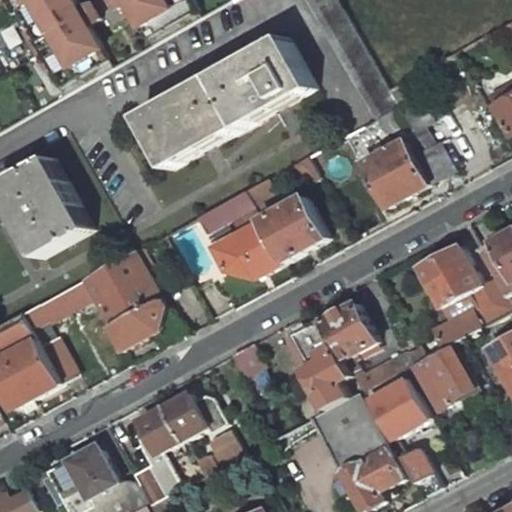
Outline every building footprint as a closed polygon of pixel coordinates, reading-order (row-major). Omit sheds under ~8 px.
[(6,0),(16,16),(20,13),(68,98),(76,93),(115,70),(118,69),(94,26),(105,20),(95,4),(85,10),(78,0),(6,0)] [(158,46),(207,18),(196,0),(116,0),(123,10),(133,4),(158,46)] [(309,0),(379,121),(382,120),(404,108),(395,92),(342,0),(309,0)] [(292,38),(147,118),(176,171),(321,90),(292,38)] [(412,82),(395,92),(404,108),(411,119),(418,132),(429,125),(427,123),(434,119),(412,82)] [(511,103),(503,108),(511,123),(511,103)] [(404,108),(382,120),(389,132),(411,119),(404,108)] [(411,142),(369,166),(393,209),(435,186),(434,184),(443,178),(429,152),(419,157),(411,142)] [(443,144),(429,152),(443,178),(457,170),(443,144)] [(313,158),(287,173),(291,181),(303,173),(310,186),(324,179),(313,158)] [(65,162),(12,191),(53,263),(79,248),(105,234),(65,162)] [(273,181),(252,192),(261,210),(282,198),(273,181)] [(2,191),(0,191),(0,224),(16,215),(2,191)] [(252,192),(204,219),(212,235),(238,221),(247,234),(220,249),(233,273),(262,281),(292,264),(269,222),(261,210),(252,192)] [(313,198),(269,222),(292,264),(336,240),(313,198)] [(511,237),(487,251),(511,293),(511,237)] [(468,248),(428,269),(450,309),(490,288),(468,248)] [(141,253),(91,282),(99,299),(129,353),(166,332),(173,309),(141,253)] [(91,282),(0,331),(0,347),(5,357),(0,359),(0,374),(20,412),(83,377),(64,341),(59,344),(54,335),(61,331),(57,322),(99,299),(91,282)] [(363,305),(327,324),(355,375),(365,369),(361,362),(373,356),(370,351),(384,343),(363,305)] [(479,311),(439,332),(448,350),(459,345),(467,340),(488,329),(479,311)] [(355,375),(327,324),(303,337),(300,332),(294,335),(297,341),(294,342),(308,367),(317,362),(320,368),(311,373),(333,412),(356,400),(348,383),(357,379),(355,375)] [(511,335),(502,341),(504,346),(495,351),(511,379),(511,335)] [(258,344),(236,356),(249,380),(271,367),(258,344)] [(419,345),(359,381),(366,394),(372,391),(402,375),(409,371),(419,366),(428,362),(419,345)] [(428,362),(419,366),(444,411),(484,390),(459,345),(448,350),(428,362)] [(409,384),(378,402),(399,441),(406,438),(437,419),(409,371),(402,375),(409,384)] [(197,395),(171,409),(190,442),(213,430),(216,435),(233,425),(219,400),(211,397),(201,403),(197,395)] [(333,412),(318,420),(370,511),(372,511),(392,502),(387,494),(411,480),(364,396),(356,400),(333,412)] [(171,409),(146,422),(153,435),(145,440),(148,451),(157,466),(140,476),(146,487),(156,506),(177,495),(187,489),(168,454),(190,442),(171,409)] [(250,456),(235,430),(215,441),(214,445),(219,454),(211,458),(210,455),(200,460),(209,478),(250,456)] [(406,438),(399,441),(431,498),(448,488),(425,449),(415,455),(406,438)] [(156,506),(146,487),(136,483),(125,484),(107,452),(104,449),(98,452),(96,450),(53,473),(74,511),(145,511),(151,509),(156,506)] [(12,496),(0,501),(0,511),(44,511),(45,511),(34,492),(15,502),(12,496)]
